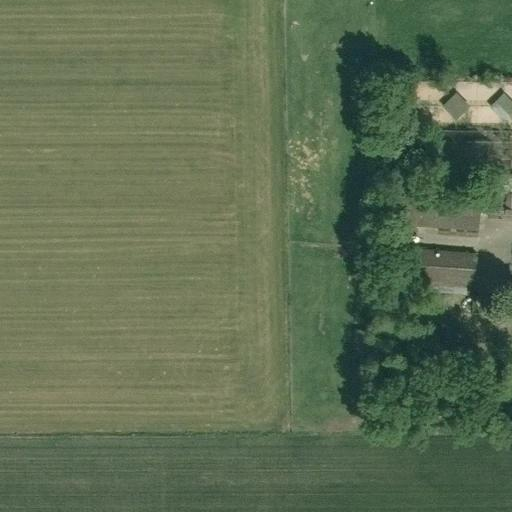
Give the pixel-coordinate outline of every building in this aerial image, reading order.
[(511,92),(510,90),(495,104),(508,119),(511,116),(511,92)] [(461,119),(475,106),(462,91),(447,105),(461,119)] [(388,185),(385,223),(478,230),(480,192),(388,185)] [(511,191),(506,191),(505,207),(499,206),(498,216),(511,217),(511,191)] [(476,254),(390,247),(387,278),(473,284),(476,254)]
